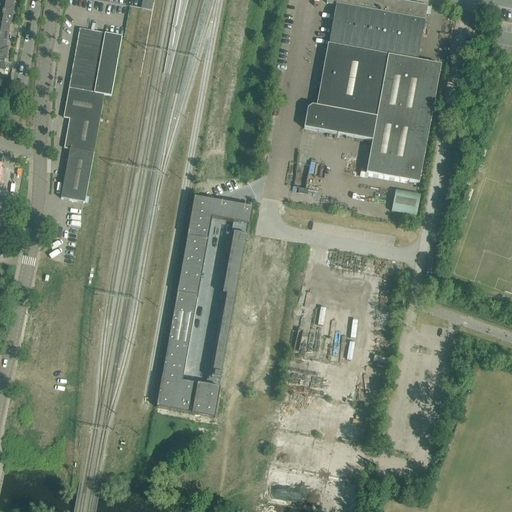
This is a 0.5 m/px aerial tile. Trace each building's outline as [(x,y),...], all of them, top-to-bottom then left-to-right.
[(238,23),(241,0),(230,0),(227,21),(238,23)] [(327,0),(326,4),(337,6),(329,46),(328,45),(317,107),(312,107),(312,110),(307,110),(304,128),(335,134),(339,112),(376,119),(366,175),(419,185),(441,67),(417,62),(428,6),(393,0),(327,0)] [(12,5),(0,2),(0,14),(11,16),(13,7),(12,7),(12,5)] [(11,16),(0,14),(0,25),(8,27),(9,25),(10,25),(11,16)] [(8,27),(0,25),(0,36),(7,38),(8,27)] [(61,200),(84,204),(104,96),(111,98),(122,38),(88,32),(80,30),(64,119),(70,120),(65,149),(70,150),(61,200)] [(220,55),(219,80),(230,80),(231,43),(222,43),(222,55),(220,55)] [(212,92),(224,94),(226,83),(214,81),(212,92)] [(210,103),(209,111),(217,113),(218,105),(210,103)] [(395,194),(391,214),(416,219),(420,199),(395,194)] [(237,234),(246,234),(247,224),(238,224),(237,234)] [(221,304),(232,306),(235,290),(224,288),(221,304)] [(198,298),(177,294),(156,408),(191,414),(194,397),(195,397),(210,319),(194,316),(198,298)] [(201,435),(204,426),(194,423),(191,432),(201,435)]
